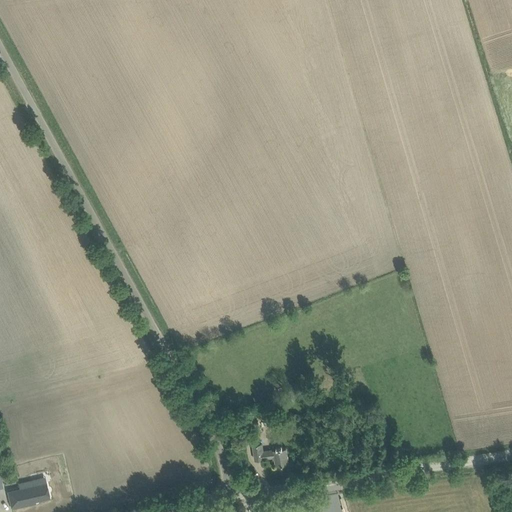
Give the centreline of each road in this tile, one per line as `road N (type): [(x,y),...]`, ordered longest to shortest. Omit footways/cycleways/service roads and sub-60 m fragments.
road 1 (unclassified): [(231,497),(217,443),(0,46)]
road 2 (unclassified): [(231,497),(511,455)]
